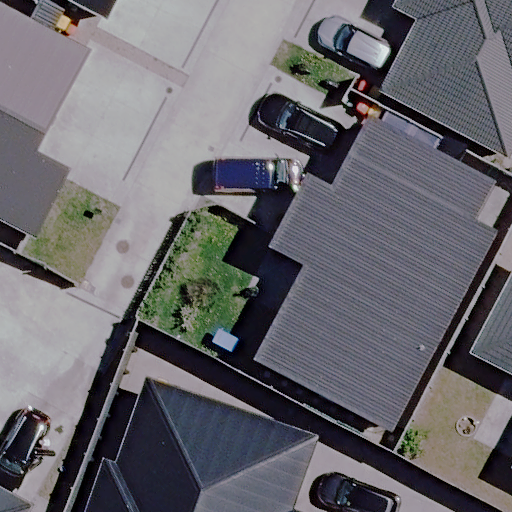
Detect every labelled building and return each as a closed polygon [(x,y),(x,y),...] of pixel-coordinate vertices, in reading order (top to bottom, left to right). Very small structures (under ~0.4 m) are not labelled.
[(66,0),(95,15),(103,0),(66,0)] [(511,0),(396,0),(393,7),(417,19),(378,91),(500,155),(511,132),(511,0)] [(81,58),(0,14),(0,221),(27,236),(60,177),(26,159),(81,58)] [(485,186),(364,123),(326,194),(301,181),(266,247),(303,266),(253,361),(385,429),(488,235),(465,223),(485,186)] [(511,277),(471,356),(511,377),(511,471),(511,472),(511,471),(511,277)] [(284,511),(309,441),(144,383),(115,466),(105,462),(87,511),(284,511)] [(0,511),(22,511),(27,503),(0,488),(0,511)]
